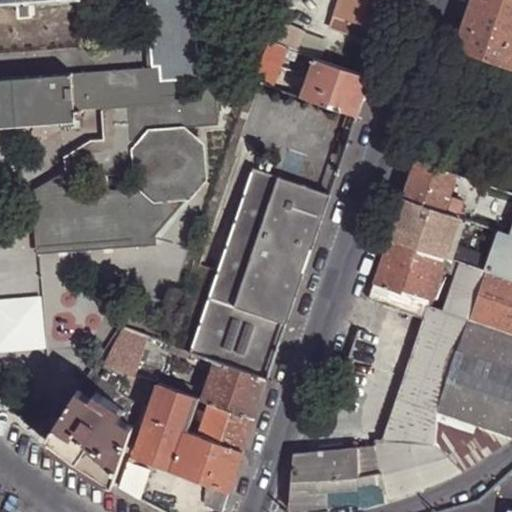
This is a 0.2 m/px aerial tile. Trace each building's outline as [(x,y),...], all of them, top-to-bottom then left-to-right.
[(200,60),(195,0),(146,0),(150,40),(151,51),(159,50),(160,64),(152,65),(75,71),(78,107),(99,105),(130,102),(148,101),(165,99),(164,94),(185,92),(183,78),(201,77),(200,60)] [(386,33),(397,1),(393,0),(338,0),(334,16),(386,33)] [(511,0),(471,0),(456,46),(511,67),(511,0)] [(382,46),(386,33),(334,16),(330,29),(382,46)] [(298,52),(305,33),(306,31),(284,23),(281,30),(275,45),(288,49),(294,51),(298,52)] [(314,58),(319,60),(326,41),(305,33),(298,52),(299,53),(314,58)] [(274,87),(288,49),(275,45),(268,42),(256,74),(254,75),(253,80),(274,87)] [(159,50),(151,51),(152,65),(160,64),(159,50)] [(296,60),(299,53),(298,52),(294,51),(291,58),(296,60)] [(358,115),(371,77),(319,60),(314,58),(302,94),(350,111),(358,115)] [(130,102),(134,150),(149,128),(179,125),(186,125),(216,121),(213,82),(218,81),(217,59),(200,60),(201,77),(202,90),(185,92),(164,94),(165,99),(148,101),(130,102)] [(0,126),(79,120),(78,107),(75,71),(0,77),(0,126)] [(183,78),(185,92),(202,90),(201,77),(183,78)] [(66,177),(135,173),(134,150),(130,102),(99,105),(102,137),(88,138),(64,153),(65,171),(66,177)] [(353,129),(358,115),(350,111),(345,126),(353,129)] [(200,145),(179,125),(149,128),(134,150),(135,173),(135,186),(153,201),(171,200),(186,199),(184,197),(202,176),(200,145)] [(186,125),(179,125),(200,145),(202,176),(184,197),(186,199),(190,198),(207,178),(205,142),(186,125)] [(417,159),(403,197),(459,217),(465,201),(449,196),(457,174),(417,159)] [(254,169),(191,351),(192,352),(197,354),(216,360),(267,379),(331,194),(254,169)] [(66,177),(65,171),(29,193),(30,211),(35,211),(37,247),(156,238),(156,234),(154,214),(153,201),(135,186),(134,188),(67,193),(66,177)] [(449,196),(465,201),(469,188),(472,180),(457,174),(449,196)] [(488,196),(492,187),(472,180),(469,188),(481,192),(480,193),(488,196)] [(511,193),(508,192),(482,266),(511,277),(511,193)] [(403,197),(391,235),(446,254),(459,217),(403,197)] [(166,222),(186,199),(171,200),(153,201),(154,214),(156,234),(166,222)] [(459,217),(446,254),(451,256),(465,219),(459,217)] [(470,318),(511,332),(511,277),(482,266),(451,256),(446,254),(391,235),(369,297),(425,317),(428,306),(444,259),(450,261),(446,273),(452,274),(454,269),(457,269),(483,279),(470,318)] [(156,238),(37,247),(38,252),(156,244),(156,238)] [(398,396),(437,410),(470,318),(483,279),(457,269),(443,311),(428,306),(425,317),(398,396)] [(0,351),(45,347),(41,295),(0,298),(0,351)] [(437,410),(511,435),(511,332),(470,318),(437,410)] [(149,337),(125,328),(106,365),(125,372),(136,375),(140,363),(149,337)] [(177,347),(166,343),(163,349),(190,359),(192,352),(191,351),(177,347)] [(267,379),(216,360),(203,399),(208,401),(254,417),(267,379)] [(147,365),(140,363),(136,375),(142,378),(147,365)] [(97,364),(48,439),(81,464),(115,485),(136,430),(131,427),(136,406),(120,392),(125,372),(106,365),(104,365),(102,367),(97,364)] [(196,404),(199,397),(159,384),(151,407),(144,428),(135,454),(176,468),(188,432),(186,431),(196,404)] [(436,442),(437,410),(398,396),(384,439),(405,441),(410,440),(436,442)] [(208,401),(203,399),(199,397),(196,404),(206,407),(208,401)] [(243,451),(254,417),(208,401),(206,407),(197,434),(243,451)] [(144,428),(151,407),(144,404),(137,425),(144,428)] [(47,412),(58,419),(60,415),(49,408),(47,412)] [(43,409),(32,424),(45,437),(58,419),(47,412),(43,409)] [(466,468),(511,437),(511,435),(437,410),(436,442),(456,464),(460,461),(466,468)] [(230,488),(243,451),(197,434),(188,432),(176,468),(207,479),(230,488)] [(390,500),(423,490),(410,440),(405,441),(384,439),(376,439),(376,444),(378,444),(390,500)] [(454,476),(466,468),(460,461),(456,464),(436,442),(410,440),(423,490),(454,476)] [(360,509),(390,500),(378,444),(376,444),(359,446),(360,501),(360,509)] [(340,505),(360,501),(359,446),(316,450),(293,453),(289,509),(340,505)] [(129,461),(119,487),(138,494),(147,468),(129,461)] [(219,511),(222,511),(230,488),(207,479),(205,504),(219,511)]
